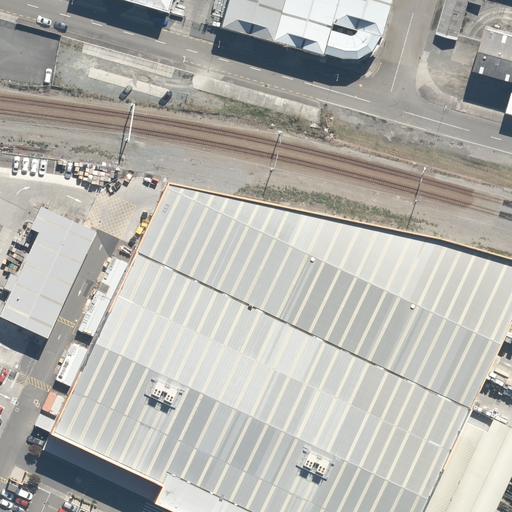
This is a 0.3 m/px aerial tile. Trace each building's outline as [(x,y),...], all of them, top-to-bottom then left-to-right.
[(173,0),(118,0),(119,0),(169,15),(173,0)] [(379,40),(390,0),(228,0),(221,27),(328,57),(344,61),(355,60),(367,56),(375,49),(379,40)] [(511,0),(446,0),(436,34),(457,40),(468,2),(481,6),(482,0),(511,0),(511,36),(485,28),(473,71),(511,81),(511,92),(506,113),(511,114),(511,0)] [(511,268),(379,233),(148,187),(32,439),(189,511),(511,511),(511,440),(455,413),(511,291),(511,268)] [(95,231),(40,205),(29,228),(37,231),(0,315),(47,337),(95,231)]
